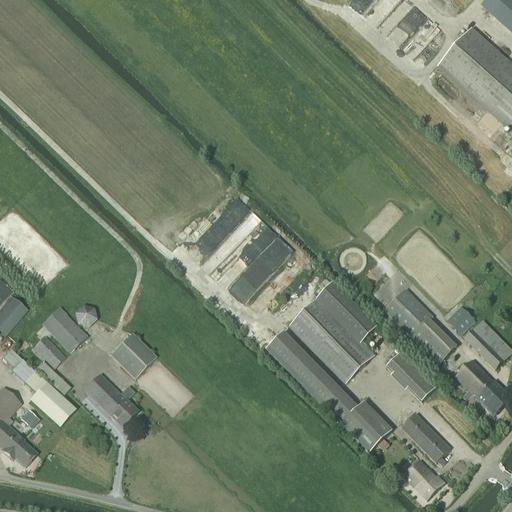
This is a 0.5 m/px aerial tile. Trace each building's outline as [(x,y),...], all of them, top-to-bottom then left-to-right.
[(511,0),(490,0),(484,7),(511,32),(511,0)] [(511,65),(472,30),(437,69),(511,135),(511,65)] [(345,385),(374,357),(361,344),(375,331),(332,286),(289,329),(345,385)] [(433,319),(405,292),(384,313),(438,367),(455,351),(428,324),(433,319)] [(27,313),(11,298),(0,310),(0,339),(2,341),(27,313)] [(446,323),(460,337),(475,323),(461,309),(446,323)] [(70,355),(86,339),(59,310),(42,326),(70,355)] [(495,372),(511,354),(511,353),(482,323),(464,341),(495,372)] [(135,381),(156,359),(132,335),(110,357),(135,381)] [(355,412),(336,393),(280,336),(266,350),(368,455),(391,433),(363,404),(355,412)] [(33,350),(53,371),(65,360),(45,338),(33,350)] [(22,362),(11,352),(2,361),(14,371),(12,374),(36,396),(29,403),(59,430),(76,412),(22,362)] [(401,355),(386,369),(421,405),(436,391),(401,355)] [(493,419),(511,401),(494,384),(493,385),(472,363),(455,380),(467,391),(465,393),(466,394),(462,398),(473,409),(478,404),(493,419)] [(84,392),(110,418),(122,430),(138,414),(127,403),(134,395),(128,389),(120,397),(100,376),(84,392)] [(14,460),(25,469),(37,456),(23,444),(24,442),(8,428),(12,423),(9,419),(21,406),(3,389),(0,392),(0,420),(1,421),(0,422),(0,449),(3,452),(2,453),(12,462),(14,460)] [(415,416),(400,430),(436,465),(450,451),(415,416)] [(427,503),(445,485),(437,478),(436,479),(419,462),(403,479),(427,503)]
